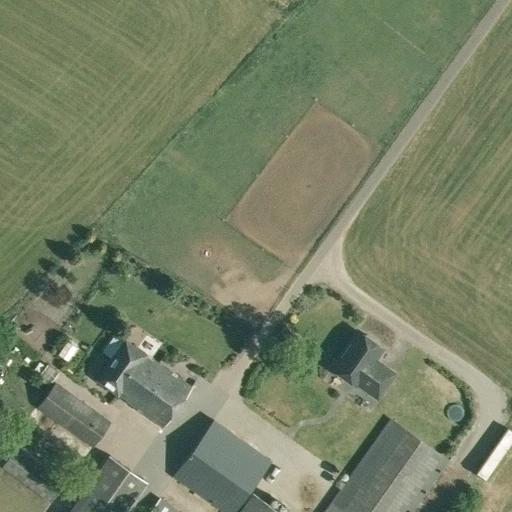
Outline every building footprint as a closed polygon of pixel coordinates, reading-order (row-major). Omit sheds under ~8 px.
[(283,326),(277,335),(286,342),(293,333),(283,326)] [(357,331),(332,367),(356,384),(358,382),(377,396),(393,373),(374,359),(382,348),(376,344),(376,340),(367,334),(363,335),(357,331)] [(130,403),(158,363),(125,339),(96,379),(130,403)] [(52,382),(59,371),(48,363),(40,374),(52,382)] [(192,387),(158,363),(130,403),(163,427),(192,387)] [(93,447),(111,421),(56,381),(36,407),(93,447)] [(224,511),(233,511),(271,460),(213,419),(173,475),(224,511)] [(410,511),(448,459),(391,419),(324,511),(410,511)] [(511,457),(511,432),(501,451),(511,457)] [(64,484),(15,449),(1,469),(50,504),(64,484)] [(124,511),(146,482),(110,456),(69,511),(124,511)] [(273,511),(267,508),(250,496),(238,511),(273,511)]
